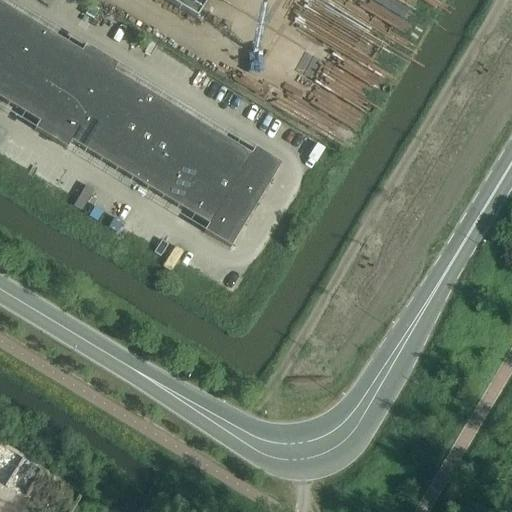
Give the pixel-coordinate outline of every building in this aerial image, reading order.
[(161,0),(196,21),(208,0),(161,0)] [(4,8),(0,15),(0,47),(1,48),(20,17),(4,8)] [(20,17),(1,48),(17,57),(35,26),(20,17)] [(35,26),(17,57),(32,66),(51,36),(35,26)] [(51,36),(32,66),(47,76),(66,45),(51,36)] [(81,54),(66,45),(47,76),(63,85),(81,54)] [(85,47),(81,54),(63,85),(78,94),(101,57),(85,47)] [(0,49),(0,84),(17,57),(1,48),(0,49)] [(0,84),(0,100),(8,106),(32,66),(17,57),(0,84)] [(113,73),(117,67),(101,57),(78,94),(94,104),(112,73),(113,73)] [(8,106),(24,115),(47,76),(32,66),(8,106)] [(112,73),(94,104),(88,112),(104,122),(128,82),(113,73),(112,73)] [(24,115),(38,124),(39,124),(63,85),(47,76),(24,115)] [(128,82),(104,122),(119,131),(143,92),(128,82)] [(38,124),(34,131),(50,141),(78,94),(63,85),(39,124),(38,124)] [(143,92),(119,131),(135,140),(158,101),(143,92)] [(66,150),(70,143),(88,112),(94,104),(78,94),(50,141),(66,150)] [(158,101),(135,140),(150,150),(174,110),(158,101)] [(174,110),(150,150),(165,159),(189,120),(174,110)] [(70,143),(85,152),(104,122),(88,112),(70,143)] [(189,120),(165,159),(181,168),(205,129),(189,120)] [(85,152),(101,162),(119,131),(104,122),(85,152)] [(205,129),(181,168),(196,178),(220,138),(205,129)] [(101,162),(116,171),(135,140),(119,131),(101,162)] [(220,138),(196,178),(212,187),(235,147),(220,138)] [(116,171),(131,180),(150,150),(135,140),(116,171)] [(251,157),(250,156),(235,147),(212,187),(227,196),(230,192),(242,171),(251,157)] [(281,165),(254,149),(250,156),(251,157),(242,171),(268,186),(281,165)] [(131,180),(147,190),(165,159),(150,150),(131,180)] [(147,190),(162,199),(181,168),(165,159),(147,190)] [(162,199),(178,208),(196,178),(181,168),(162,199)] [(230,192),(255,207),(268,186),(242,171),(230,192)] [(178,208),(193,218),(212,187),(196,178),(178,208)] [(208,227),(217,213),(227,196),(212,187),(193,218),(208,226),(208,227)] [(217,213),(243,228),(255,207),(230,192),(227,196),(217,213)] [(208,226),(203,233),(230,249),(243,228),(217,213),(208,227),(208,226)]
